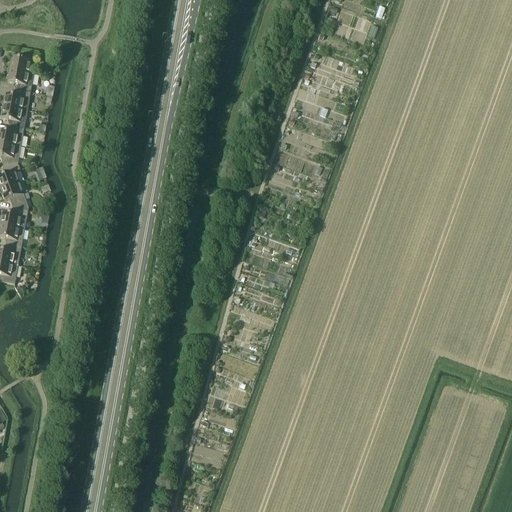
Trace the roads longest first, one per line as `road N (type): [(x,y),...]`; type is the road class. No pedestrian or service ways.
road 1 (unclassified): [(114,511),(210,0)]
road 2 (secondary): [(182,0),(90,511)]
